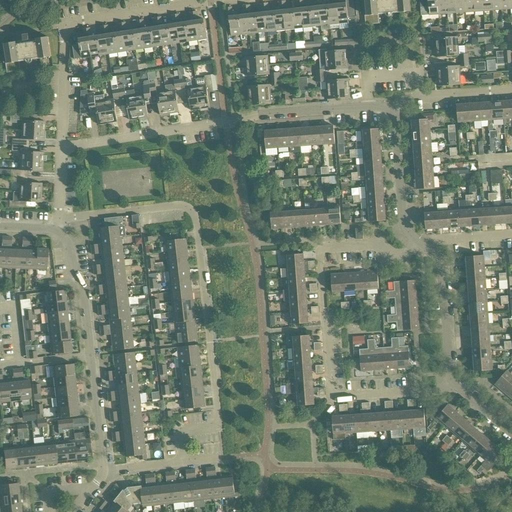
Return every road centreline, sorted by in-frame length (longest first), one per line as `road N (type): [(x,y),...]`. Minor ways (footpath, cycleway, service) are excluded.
road 1 (residential): [(179,461),(180,435),(214,423),(216,411),(189,208),(83,216),(54,229)]
road 2 (residential): [(452,385),(331,396),(319,248),(378,244),(387,254),(418,244)]
road 3 (residential): [(61,148),(247,116),(379,105),(393,111)]
road 4 (residential): [(61,148),(60,24),(205,0)]
road 5 (residential): [(452,385),(438,256),(418,244)]
road 6 (residential): [(418,244),(403,218),(393,111)]
road 7 (residential): [(90,354),(81,283),(71,271),(69,244),(54,229)]
road 8 (residential): [(393,111),(408,97),(511,92)]
